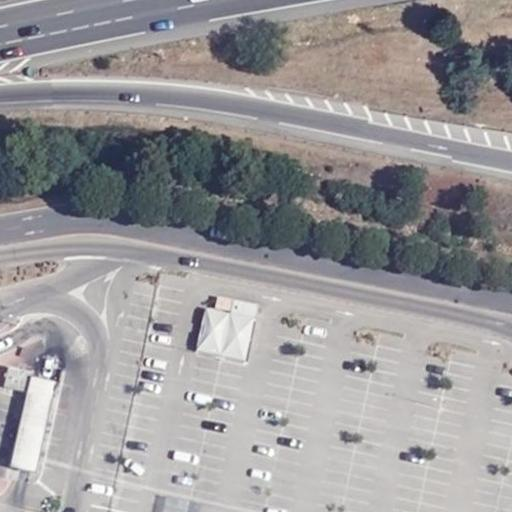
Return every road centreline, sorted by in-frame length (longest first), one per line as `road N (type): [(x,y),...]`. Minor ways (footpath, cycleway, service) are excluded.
road 1 (motorway): [(0,86),(79,82),(254,102),(511,157)]
road 2 (motorway): [(0,38),(184,0)]
road 3 (unknown): [(0,355),(29,341),(51,350),(92,415)]
